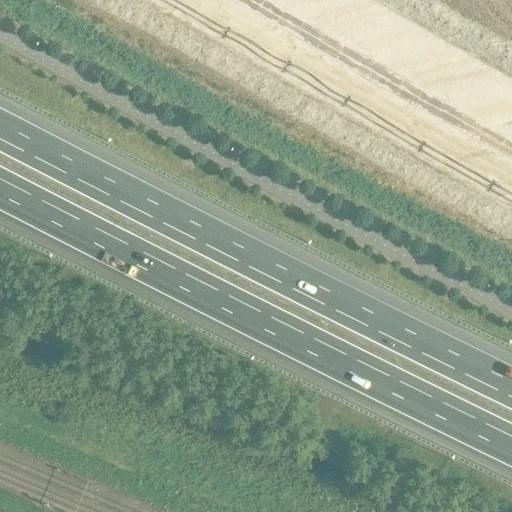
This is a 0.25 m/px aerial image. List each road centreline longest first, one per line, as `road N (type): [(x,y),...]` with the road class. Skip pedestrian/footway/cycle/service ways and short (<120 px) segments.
road 1 (motorway): [(511,383),(0,124)]
road 2 (motorway): [(0,195),(511,453)]
